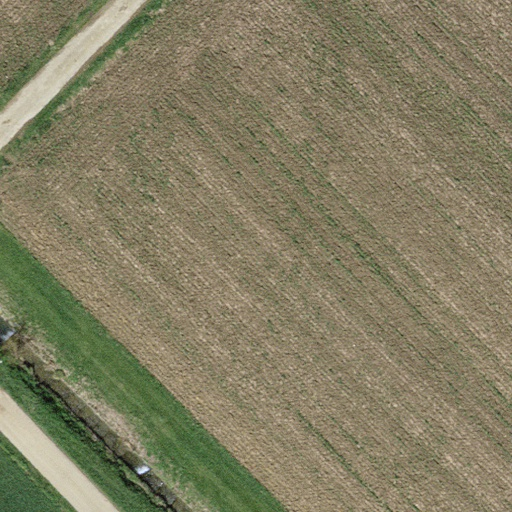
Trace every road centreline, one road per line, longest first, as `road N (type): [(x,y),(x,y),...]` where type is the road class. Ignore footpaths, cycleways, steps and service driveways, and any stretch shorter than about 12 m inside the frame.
road 1 (track): [(0,135),(133,0)]
road 2 (unclassified): [(0,420),(88,511)]
